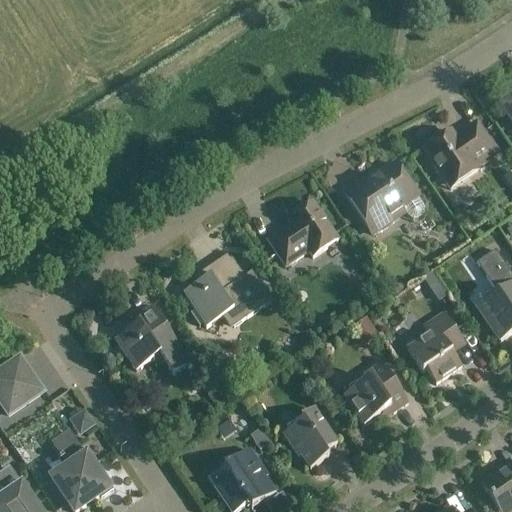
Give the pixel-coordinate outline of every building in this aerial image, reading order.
[(511,99),(500,108),(511,125),(511,126),(511,99)] [(497,155),(476,125),(455,140),(450,134),(423,152),(450,192),(477,173),(475,170),(497,155)] [(420,204),(407,184),(396,168),(378,179),(376,176),(345,197),(356,214),(371,237),(405,214),(410,220),(414,221),(417,221),(422,217),(424,214),(425,210),(420,204)] [(338,243),(312,205),(287,223),(292,230),(285,235),(283,232),(267,243),(285,270),(308,254),(312,260),(338,243)] [(496,295),(475,309),(488,328),(499,344),(511,335),(511,316),(511,317),(511,316),(511,277),(494,251),(476,264),(496,295)] [(203,326),(206,330),(225,317),(234,329),(271,304),(262,291),(251,274),(243,279),(228,257),(206,273),(209,278),(182,296),(194,313),(191,315),(199,328),(203,326)] [(432,274),(422,281),(429,291),(439,284),(432,274)] [(180,352),(151,309),(127,326),(130,331),(114,342),(135,374),(152,363),(155,369),(163,363),(173,378),(190,366),(180,352)] [(450,325),(444,316),(423,329),(429,338),(407,353),(411,359),(422,376),(426,374),(436,387),(461,370),(448,351),(461,342),(450,325)] [(378,339),(366,320),(352,329),(364,348),(378,339)] [(43,394),(20,360),(0,372),(0,405),(8,418),(43,394)] [(343,399),(352,412),(363,429),(381,417),(385,422),(408,406),(381,367),(358,382),(361,387),(359,388),(356,387),(348,392),(349,395),(343,399)] [(223,396),(212,403),(218,411),(229,404),(223,396)] [(326,430),(313,412),(286,431),(288,434),(283,437),(299,461),(301,459),(310,472),(328,460),(325,455),(337,447),(326,430)] [(72,422),(79,432),(91,424),(84,414),(72,422)] [(211,423),(217,433),(229,425),(223,415),(219,418),(211,423)] [(265,439),(256,425),(244,432),(253,446),(265,439)] [(72,475),(66,474),(53,484),(63,499),(71,511),(79,511),(85,508),(83,505),(88,502),(94,503),(99,499),(101,501),(113,493),(108,485),(105,487),(92,467),(72,437),(54,449),(72,475)] [(264,474),(249,452),(223,470),(229,480),(214,490),(228,511),(239,511),(248,507),(251,511),(275,496),(261,475),(264,474)] [(511,511),(511,469),(499,479),(497,476),(481,487),(492,503),(497,511),(511,511)] [(9,472),(0,477),(0,511),(38,511),(21,487),(19,488),(9,472)]
